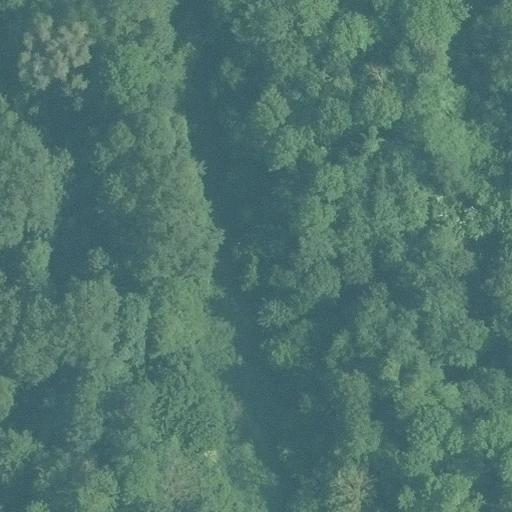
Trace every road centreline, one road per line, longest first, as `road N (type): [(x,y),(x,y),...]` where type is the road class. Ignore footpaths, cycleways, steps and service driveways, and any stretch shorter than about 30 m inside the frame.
road 1 (track): [(237,511),(211,407),(223,351),(225,257),(178,0)]
road 2 (track): [(0,403),(333,333)]
